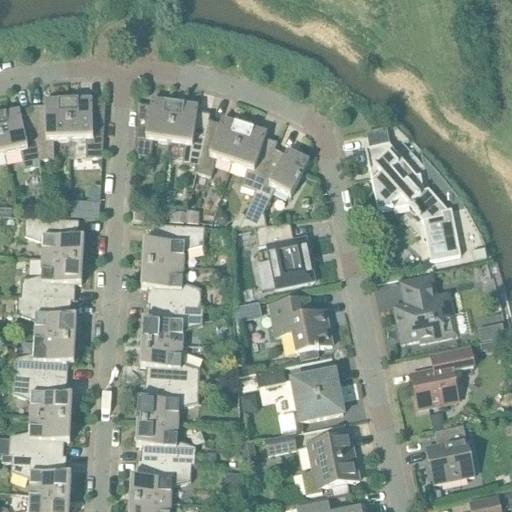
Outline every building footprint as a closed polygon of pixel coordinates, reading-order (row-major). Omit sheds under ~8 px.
[(45,109),(32,109),(39,170),(40,170),(39,163),(54,163),(53,144),(69,143),(68,102),(44,103),(45,109)] [(68,102),(69,143),(85,142),(86,162),(102,161),(105,107),(92,107),(92,102),(68,102)] [(150,108),(137,107),(134,160),(150,163),(153,144),(169,146),(174,106),(151,102),(150,108)] [(198,109),(174,106),(169,146),(185,148),(182,167),(197,169),(195,176),(196,176),(209,117),(197,115),(198,109)] [(24,173),(39,170),(32,109),(31,109),(33,117),(21,119),(20,113),(0,116),(0,135),(5,157),(20,154),(24,173)] [(210,117),(209,117),(196,176),(211,181),(217,162),(232,167),(244,128),(222,121),(220,127),(209,123),(210,117)] [(241,190),(255,195),(256,195),(276,147),(265,142),(267,135),(244,128),(232,167),(247,172),(241,190)] [(386,131),(366,135),(368,145),(388,141),(386,131)] [(309,164),(287,154),(284,159),(274,154),(277,147),(276,147),(256,195),(255,195),(246,218),(239,233),(255,231),(265,230),(263,217),(276,192),(291,200),(309,164)] [(365,152),(370,176),(378,214),(409,208),(422,223),(421,223),(430,265),(460,259),(451,212),(447,213),(428,191),(427,192),(423,193),(420,177),(416,178),(390,149),(389,147),(365,152)] [(78,220),(99,221),(100,221),(100,206),(87,205),(79,205),(78,220)] [(43,207),(34,208),(35,218),(36,219),(46,219),(46,218),(44,206),(43,207)] [(143,213),(132,212),(131,223),(142,224),(143,213)] [(173,215),(172,225),(183,226),(184,215),(173,215)] [(188,215),(187,226),(195,226),(195,215),(188,215)] [(241,216),(229,232),(239,233),(246,218),(241,216)] [(25,221),(24,239),(43,246),(42,262),(80,264),(83,265),(83,257),(84,241),(78,241),(79,224),(25,221)] [(290,226),(265,230),(255,231),(259,250),(266,249),(275,293),(314,285),(306,240),(293,243),(290,226)] [(143,260),(142,268),(146,268),(183,270),(184,253),(204,249),(205,231),(183,230),(151,228),(150,244),(144,244),(143,260)] [(22,283),(21,300),(75,303),(75,288),(81,288),(82,273),(83,265),(80,264),(42,262),(41,279),(22,283)] [(142,276),(141,291),(147,291),(146,307),(203,310),(200,310),(201,292),(182,286),(183,270),(146,268),(142,268),(142,276)] [(432,279),(400,286),(404,309),(393,311),(401,348),(419,344),(420,347),(457,339),(453,319),(449,297),(436,299),(432,279)] [(17,300),(16,318),(35,324),(35,340),(72,343),(75,343),(76,335),(76,320),(70,319),(71,304),(75,304),(75,303),(21,300),(17,300)] [(308,301),(269,309),(276,341),(293,337),(297,357),(332,350),(325,315),(312,318),(308,301)] [(262,321),(259,306),(246,309),(249,324),(262,321)] [(142,338),(141,346),(145,347),(182,349),(183,332),(203,328),(203,310),(146,307),(146,308),(150,308),(149,323),(143,323),(142,338)] [(498,333),(481,336),(483,345),(500,342),(498,333)] [(14,362),(13,379),(67,382),(68,366),(74,367),(75,351),(75,343),(72,343),(35,340),(34,357),(14,362)] [(141,354),(140,370),(146,370),(145,386),(199,389),(200,372),(181,365),(182,349),(145,347),(141,346),(141,354)] [(317,352),(299,356),(301,364),(319,361),(317,352)] [(434,373),(411,378),(418,413),(458,405),(454,385),(458,384),(462,377),(462,374),(473,372),(472,366),(469,352),(431,360),(434,373)] [(283,371),(255,377),(258,391),(286,385),(283,371)] [(334,375),(292,383),(294,397),(292,397),(295,413),(297,413),(300,426),(343,417),(340,404),(343,403),(340,387),(337,388),(334,375)] [(13,379),(12,397),(31,403),(30,420),(68,422),(71,422),(71,414),(72,398),(66,398),(67,382),(13,379)] [(138,417),(137,425),(140,425),(178,427),(179,411),(198,407),(199,389),(145,386),(144,402),(138,402),(138,417)] [(255,396),(241,399),(245,418),(259,415),(255,396)] [(441,419),(433,421),(436,435),(443,433),(441,419)] [(10,440),(9,458),(66,461),(66,460),(63,460),(64,445),(70,445),(71,430),(71,422),(68,422),(30,420),(29,436),(10,440)] [(137,433),(136,449),(142,449),(141,464),(138,464),(138,465),(192,468),(196,450),(177,444),(178,427),(140,425),(137,425),(137,433)] [(463,430),(435,436),(437,449),(426,452),(434,488),(474,480),(467,443),(466,443),(463,430)] [(293,438),(265,444),(268,458),(296,453),(293,438)] [(350,438),(307,447),(312,474),(301,476),(306,499),(322,496),(321,492),(359,484),(350,438)] [(255,457),(253,449),(242,451),(244,460),(255,457)] [(205,456),(205,467),(216,468),(216,456),(205,456)] [(2,458),(2,466),(12,467),(11,476),(30,482),(29,498),(67,500),(70,500),(70,492),(71,477),(65,477),(66,461),(9,458),(9,459),(2,458)] [(130,496),(130,504),(133,504),(170,507),(171,490),(191,485),(192,468),(138,465),(137,480),(131,480),(130,496)] [(226,476),(224,489),(238,491),(239,477),(226,476)] [(69,511),(70,508),(70,500),(67,500),(29,498),(28,511),(69,511)] [(470,511),(499,511),(497,501),(470,506),(470,511)]
